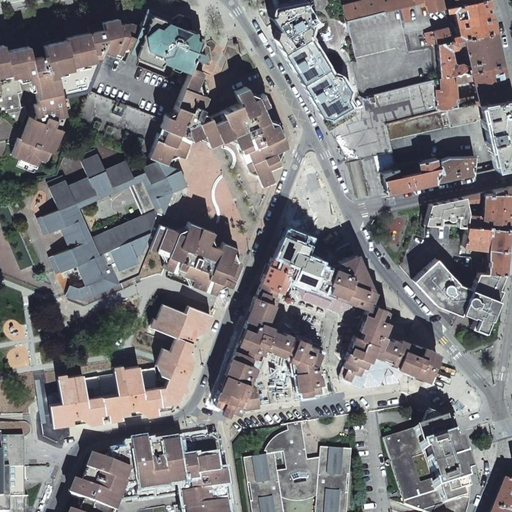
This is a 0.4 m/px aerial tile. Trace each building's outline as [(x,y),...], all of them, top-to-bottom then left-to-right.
[(271,0),(273,8),(272,13),(268,16),(274,26),(279,35),(273,38),(281,51),(307,36),(302,27),(315,20),(303,1),(302,0),(271,0)] [(434,80),(364,99),(358,95),(350,62),(355,61),(345,21),(341,5),(358,0),(302,0),(303,1),(315,20),(302,27),(307,36),(333,80),(339,77),(347,90),(341,93),(349,106),(329,118),(325,111),(319,115),(346,159),(347,162),(360,160),(363,171),(376,168),(373,156),(392,152),(389,139),(385,124),(436,111),(434,80)] [(358,0),(341,5),(345,21),(382,11),(408,5),(420,1),(421,5),(426,4),(428,11),(443,8),(440,0),(358,0)] [(462,38),(494,30),(490,11),(487,0),(478,0),(454,5),(443,8),(444,12),(452,10),(455,25),(458,34),(450,36),(451,40),(456,39),(462,38)] [(401,7),(405,22),(412,20),(408,5),(401,7)] [(130,47),(125,61),(137,66),(140,57),(158,64),(164,59),(171,62),(172,73),(167,78),(183,84),(190,67),(200,71),(203,64),(202,59),(206,57),(204,56),(204,53),(201,53),(201,49),(197,47),(200,41),(199,37),(195,35),(194,31),(190,29),(189,17),(178,13),(167,20),(168,22),(155,18),(140,21),(138,26),(130,47)] [(53,152),(62,129),(56,127),(57,125),(59,124),(63,114),(65,114),(62,98),(88,92),(104,51),(112,54),(114,50),(121,53),(124,44),(127,46),(130,47),(138,26),(134,25),(130,23),(125,24),(125,23),(118,25),(117,18),(100,22),(86,25),(88,32),(69,36),(65,37),(65,39),(49,43),(47,34),(26,39),(27,46),(23,46),(13,49),(4,51),(9,72),(10,76),(17,74),(18,80),(19,80),(27,78),(28,81),(31,80),(36,103),(33,104),(35,114),(39,113),(36,119),(29,116),(20,139),(17,137),(11,154),(37,165),(39,159),(46,162),(50,151),(53,152)] [(455,25),(445,28),(450,36),(458,34),(455,25)] [(445,28),(424,33),(427,46),(431,45),(433,44),(436,44),(451,40),(450,36),(445,28)] [(462,38),(456,39),(457,43),(463,42),(467,62),(469,71),(501,62),(497,45),(494,30),(462,38)] [(307,36),(281,51),(287,61),(292,69),(293,69),(308,95),(307,95),(310,99),(319,115),(325,111),(329,118),(349,106),(341,93),(347,90),(339,77),(333,80),(307,36)] [(451,40),(436,44),(439,78),(453,75),(467,72),(467,71),(466,67),(461,63),(455,65),(453,62),(450,50),(456,49),(458,45),(457,43),(456,39),(451,40)] [(0,44),(0,74),(9,72),(4,51),(2,44),(0,44)] [(467,62),(461,63),(466,67),(467,71),(469,71),(467,62)] [(467,71),(467,72),(467,75),(470,74),(471,79),(475,96),(475,99),(472,100),(473,103),(478,102),(509,95),(504,77),(501,62),(469,71),(467,71)] [(238,103),(206,117),(204,113),(200,111),(206,96),(195,91),(202,72),(200,71),(190,67),(183,84),(170,117),(164,114),(147,157),(157,161),(172,167),(177,155),(183,157),(190,139),(196,136),(202,133),(207,145),(231,135),(236,147),(238,146),(241,151),(238,153),(246,171),(252,168),(260,186),(272,181),(267,169),(279,163),(273,152),(286,146),(278,128),(275,122),(269,125),(261,107),(267,105),(262,92),(250,98),(245,86),(233,91),(238,103)] [(467,72),(453,75),(454,81),(471,79),(470,74),(467,75),(467,72)] [(453,75),(439,78),(441,111),(473,103),(472,100),(475,99),(475,96),(456,100),(454,81),(453,75)] [(511,110),(509,95),(478,102),(481,117),(493,169),(511,164),(511,110)] [(436,111),(385,124),(389,139),(481,117),(478,102),(473,103),(441,111),(436,111)] [(87,177),(67,186),(62,176),(45,183),(57,209),(36,218),(44,234),(60,227),(69,248),(48,257),(55,273),(76,264),(85,285),(87,284),(92,295),(118,284),(117,283),(138,274),(148,248),(158,223),(170,191),(185,184),(179,169),(172,167),(157,161),(142,167),(141,165),(129,171),(124,161),(103,170),(94,149),(78,156),(87,177)] [(376,168),(377,172),(380,171),(397,168),(392,152),(373,156),(376,168)] [(473,156),(446,157),(438,160),(437,167),(434,182),(455,178),(473,174),(473,156)] [(434,158),(415,162),(417,172),(431,168),(437,167),(438,160),(434,158)] [(415,162),(397,168),(398,176),(417,172),(415,162)] [(397,168),(380,171),(382,179),(398,176),(397,168)] [(398,176),(382,179),(385,193),(411,188),(429,183),(431,168),(417,172),(398,176)] [(511,185),(489,191),(483,192),(481,201),(480,211),(480,214),(479,226),(489,227),(511,229),(511,223),(511,185)] [(483,192),(463,196),(464,204),(481,201),(483,192)] [(444,200),(427,204),(421,223),(439,224),(439,218),(445,217),(446,219),(448,219),(450,219),(451,218),(452,217),(453,217),(453,216),(453,215),(456,214),(455,225),(464,225),(466,213),(466,212),(464,204),(463,196),(444,200)] [(477,214),(466,213),(464,225),(479,226),(480,214),(480,211),(477,214)] [(211,230),(187,221),(184,227),(209,237),(211,230)] [(168,227),(158,223),(148,248),(157,252),(166,255),(162,267),(174,272),(175,270),(181,272),(180,274),(192,279),(189,285),(214,295),(219,283),(231,288),(240,263),(228,258),(233,246),(221,241),(218,247),(206,243),(209,237),(184,227),(182,233),(168,227)] [(482,263),(486,263),(486,272),(503,273),(507,273),(507,259),(508,249),(511,229),(489,227),(479,226),(464,225),(461,245),(486,248),(486,259),(483,259),(482,263)] [(279,257),(278,260),(269,257),(252,302),(213,403),(221,407),(222,410),(256,405),(253,381),(261,359),(253,357),(255,351),(260,353),(263,346),(288,355),(287,361),(290,373),(291,373),(295,392),(298,391),(299,396),(310,394),(319,390),(315,365),(320,363),(322,362),(320,358),(317,352),(316,351),(317,348),(314,346),(313,344),(310,336),(308,333),(309,330),(310,327),(308,327),(304,325),(301,324),(299,327),(295,326),(296,322),(292,321),(287,319),(283,327),(281,333),(274,331),(269,329),(271,326),(267,324),(263,323),(269,308),(272,299),(276,290),(283,271),(291,274),(290,275),(300,279),(296,288),(301,299),(333,312),(337,313),(348,308),(352,299),(365,304),(358,324),(354,333),(352,339),(351,342),(341,343),(338,349),(337,353),(343,361),(339,373),(338,376),(349,380),(352,372),(358,375),(362,366),(363,366),(366,360),(367,360),(370,354),(389,362),(388,364),(411,373),(412,373),(411,375),(418,377),(425,379),(433,362),(436,355),(410,344),(410,345),(397,340),(396,342),(383,336),(383,335),(382,334),(379,333),(382,327),(380,326),(386,310),(366,302),(370,292),(370,290),(365,278),(360,269),(358,262),(357,263),(353,256),(346,259),(346,258),(333,264),(326,265),(323,264),(324,262),(319,260),(320,257),(306,251),(312,235),(290,226),(289,228),(280,253),(279,257)] [(457,283),(434,258),(411,279),(423,293),(433,304),(452,311),(459,314),(459,311),(462,313),(470,316),(471,315),(474,316),(470,327),(483,333),(499,292),(470,287),(470,288),(457,283)] [(470,287),(499,292),(501,289),(497,288),(501,278),(503,273),(486,272),(476,272),(470,287)] [(119,410),(128,409),(135,408),(143,406),(144,414),(156,412),(155,405),(176,402),(192,360),(191,359),(187,349),(188,347),(193,335),(193,334),(204,330),(210,314),(187,305),(184,312),(161,304),(152,327),(175,336),(173,341),(169,351),(161,348),(155,363),(163,366),(160,374),(167,377),(163,386),(157,387),(154,367),(138,370),(137,366),(113,370),(113,374),(109,374),(82,378),(81,375),(57,378),(60,402),(48,404),(52,425),(64,424),(63,419),(87,415),(88,420),(88,423),(100,421),(99,413),(107,412),(108,420),(121,418),(119,410)] [(382,438),(403,505),(423,511),(422,511),(397,511),(390,509),(390,511),(461,511),(463,508),(465,500),(466,493),(466,486),(466,482),(465,477),(461,463),(458,464),(457,464),(453,451),(457,449),(449,426),(448,421),(425,412),(419,426),(382,438)] [(0,511),(10,511),(9,511),(24,511),(25,509),(23,435),(23,421),(22,413),(0,413),(0,511)] [(306,460),(304,450),(301,431),(300,422),(286,424),(287,431),(284,431),(280,433),(276,435),(274,437),(269,442),(265,447),(263,452),(265,451),(266,454),(264,455),(264,456),(252,458),(252,457),(242,458),(246,483),(249,483),(251,501),(249,501),(250,511),(282,511),(280,497),(278,485),(283,485),(285,496),(287,496),(289,497),(291,497),(292,497),(294,497),(296,498),(298,497),(300,497),(302,497),(304,497),(306,496),(308,495),(310,495),(311,494),(309,482),(316,481),(315,496),(314,511),(345,511),(347,493),(345,493),(346,475),(348,475),(350,449),(341,449),(341,450),(328,449),(329,448),(319,449),(318,458),(318,463),(312,464),(307,465),(306,460)] [(131,453),(97,458),(93,457),(88,471),(85,470),(74,499),(81,501),(76,511),(112,511),(111,511),(116,498),(120,499),(138,497),(138,499),(182,492),(184,507),(176,508),(176,511),(221,511),(220,501),(221,500),(215,458),(213,444),(207,440),(192,442),(190,445),(161,449),(159,448),(141,450),(131,452),(131,453)] [(511,511),(511,483),(502,479),(493,502),(489,511),(511,511)] [(308,495),(306,496),(304,497),(302,497),(300,497),(298,497),(296,498),(294,497),(292,497),(291,497),(289,497),(287,496),(285,496),(283,485),(278,485),(280,497),(282,498),(287,500),(291,501),(294,501),(299,501),(304,501),(309,499),(313,497),(315,496),(316,481),(309,482),(311,494),(310,495),(308,495)]
